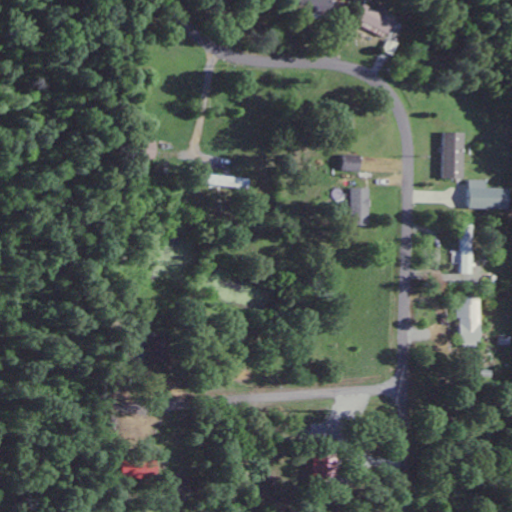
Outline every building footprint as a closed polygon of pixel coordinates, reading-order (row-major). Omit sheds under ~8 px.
[(302,0),(302,15),(322,16),(322,0),(302,0)] [(394,20),(360,5),(352,24),(385,39),(394,20)] [(460,179),(460,132),(438,132),(438,178),(460,179)] [(152,160),(153,140),(137,140),(136,160),(152,160)] [(356,155),(338,155),(337,171),(356,172),(356,155)] [(247,179),(198,173),(196,186),(245,191),(247,179)] [(482,180),(465,180),(464,209),(504,210),(504,188),(482,188),(482,180)] [(346,188),(346,225),(365,225),(366,188),(346,188)] [(457,274),(468,274),(469,225),(458,224),(457,274)] [(454,347),(474,348),(476,298),(458,298),(458,304),(455,304),(454,347)] [(164,337),(146,338),(146,363),(165,362),(164,337)] [(120,341),(121,360),(140,359),(139,340),(120,341)] [(336,460),(310,456),(307,479),(333,483),(336,460)] [(115,479),(149,478),(149,457),(115,458),(115,479)]
